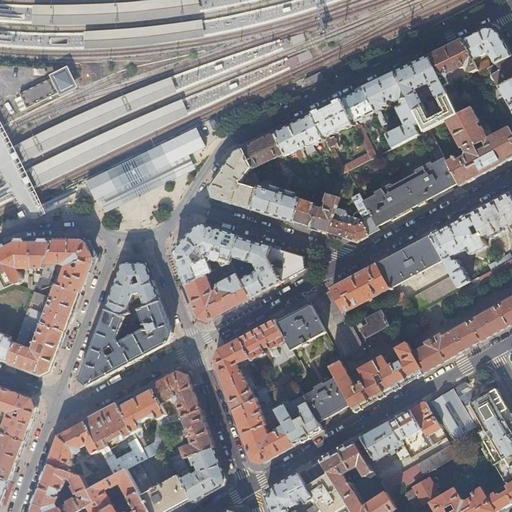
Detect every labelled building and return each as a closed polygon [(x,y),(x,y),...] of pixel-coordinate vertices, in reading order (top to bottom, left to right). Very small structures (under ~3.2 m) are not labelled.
[(202,13),(199,0),(155,0),(133,3),(94,5),(53,6),(33,5),(33,10),(33,24),(52,24),(94,24),(133,22),(167,18),(202,13)] [(206,37),(203,20),(178,24),(147,28),(118,30),(85,32),(86,50),(129,47),(146,46),(173,42),(206,37)] [(464,41),(474,61),(480,58),(481,60),(485,58),(484,56),(488,54),(491,54),(497,65),(511,56),(511,54),(499,32),(489,29),(478,35),(464,41)] [(431,57),(450,96),(455,94),(448,78),(449,75),(455,72),(456,71),(456,70),(456,69),(459,67),(459,68),(460,68),(461,69),(462,69),(462,68),(463,68),(467,66),(471,68),(474,74),(480,71),(474,61),(464,41),(448,49),(431,57)] [(511,56),(497,65),(489,69),(493,75),(493,77),(493,78),(494,79),(494,80),(495,80),(496,81),(497,82),(500,88),(511,81),(511,56)] [(423,126),(426,132),(431,130),(448,121),(459,115),(450,96),(431,57),(414,66),(397,74),(423,126)] [(77,86),(69,71),(15,97),(22,112),(77,86)] [(307,79),(310,86),(325,78),(321,72),(307,79)] [(423,126),(397,74),(375,85),(366,89),(377,112),(383,126),(388,124),(382,111),(385,109),(385,107),(389,105),(390,101),(392,100),(395,102),(400,100),(404,100),(402,102),(404,105),(399,108),(398,110),(406,126),(388,135),(394,148),(421,135),(418,129),(423,126)] [(121,117),(178,92),(172,77),(127,94),(86,111),(48,129),(17,144),(26,161),(56,147),(121,117)] [(222,80),(209,94),(218,102),(231,88),(222,80)] [(511,81),(500,88),(511,108),(511,81)] [(377,112),(366,89),(360,92),(344,100),(358,129),(370,153),(373,159),(378,157),(362,126),(360,125),(357,122),(360,120),(361,123),(363,123),(371,119),(372,118),(371,115),(377,112)] [(190,115),(183,99),(105,133),(29,168),(38,187),(190,115)] [(358,129),(344,100),(322,111),(315,114),(326,138),(344,174),(349,171),(346,165),(344,166),(336,149),(337,148),(331,136),(335,134),(336,135),(340,133),(340,132),(341,131),(343,135),(349,132),(350,133),(358,129)] [(500,110),(510,128),(511,130),(511,121),(504,107),(500,110)] [(473,108),(459,115),(448,121),(462,149),(464,148),(467,152),(465,157),(459,160),(457,158),(449,162),(460,184),(462,187),(493,170),(511,159),(511,130),(510,128),(490,139),(484,128),(482,129),(480,125),(482,124),(473,108)] [(326,138),(315,114),(297,123),(276,133),(288,156),(302,150),(303,152),(306,150),(308,155),(317,150),(315,146),(320,143),(319,141),(326,138)] [(96,177),(87,182),(89,187),(93,194),(96,201),(101,211),(117,203),(134,194),(143,190),(156,183),(169,177),(176,174),(193,165),(188,156),(205,148),(196,128),(179,137),(162,145),(148,152),(136,158),(129,161),(122,164),(96,177)] [(449,162),(431,130),(426,132),(422,134),(431,151),(432,150),(436,158),(439,164),(433,166),(432,164),(416,172),(418,175),(394,188),(393,185),(384,190),(376,194),(377,196),(366,203),(379,228),(434,198),(435,201),(449,194),(447,191),(454,187),(460,184),(449,162)] [(288,156),(276,133),(262,140),(245,148),(254,167),(255,169),(278,157),(285,170),(287,169),(293,166),(288,156)] [(254,167),(245,148),(238,152),(221,175),(212,188),(215,198),(252,209),(260,188),(244,184),(243,184),(242,182),(243,181),(254,167)] [(373,159),(370,153),(357,160),(360,166),(373,159)] [(439,164),(436,158),(382,186),(384,190),(393,185),(394,188),(418,175),(416,172),(432,164),(433,166),(439,164)] [(300,182),(293,166),(287,169),(295,185),(300,182)] [(260,188),(252,209),(274,216),(297,223),(304,200),(305,198),(299,196),(300,194),(288,190),(288,193),(285,192),(286,189),(271,184),(270,187),(261,184),(260,187),(260,188)] [(337,210),(343,190),(336,188),(333,195),(330,194),(328,202),(329,203),(327,208),(324,207),(324,206),(320,204),(321,204),(319,203),(318,207),(316,206),(317,203),(314,202),(314,203),(304,200),(297,223),(313,228),(330,233),(337,210)] [(472,215),(485,240),(490,238),(490,239),(492,239),(505,232),(506,231),(506,230),(505,229),(509,227),(511,231),(511,193),(492,204),(472,215)] [(379,228),(366,203),(361,195),(354,199),(364,218),(362,219),(360,224),(358,223),(359,218),(348,215),(349,213),(347,210),(341,208),(337,210),(330,233),(345,238),(358,242),(369,236),(380,230),(379,228)] [(487,248),(488,246),(485,240),(472,215),(451,226),(433,236),(446,260),(455,276),(461,287),(473,281),(468,272),(467,273),(460,260),(459,259),(458,259),(457,259),(456,259),(454,257),(469,249),(472,255),(474,255),(487,248)] [(234,258),(240,237),(220,230),(203,225),(176,253),(188,286),(212,273),(207,260),(210,258),(209,256),(211,254),(224,260),(227,265),(233,262),(234,258)] [(446,260),(433,236),(380,265),(392,288),(394,291),(396,289),(395,287),(415,276),(417,279),(424,275),(422,273),(446,260)] [(267,245),(240,237),(234,258),(256,265),(259,271),(242,280),(253,299),(275,286),(283,282),(271,258),(274,247),(267,245)] [(31,273),(33,273),(33,268),(34,242),(17,241),(9,246),(0,249),(0,250),(9,270),(16,284),(19,285),(24,283),(25,279),(20,269),(31,269),(31,273)] [(33,268),(45,268),(55,242),(34,242),(33,268)] [(87,246),(82,242),(55,242),(45,268),(42,277),(53,282),(58,284),(81,292),(88,274),(93,262),(93,259),(87,246)] [(298,255),(274,247),(271,258),(283,282),(292,277),(307,270),(306,257),(298,255)] [(0,274),(9,270),(0,250),(0,274)] [(504,258),(497,262),(500,266),(507,262),(504,258)] [(500,266),(493,270),(480,277),(483,283),(511,267),(511,259),(507,262),(500,266)] [(233,262),(227,265),(223,267),(217,271),(212,273),(188,286),(201,318),(210,322),(231,310),(253,299),(242,280),(240,275),(236,268),(233,262)] [(500,266),(497,262),(490,265),(493,270),(500,266)] [(121,316),(141,308),(143,304),(130,309),(134,294),(142,293),(144,307),(159,301),(148,263),(125,264),(116,286),(103,309),(121,316)] [(242,265),(236,268),(240,275),(245,272),(242,265)] [(392,288),(380,265),(350,281),(334,289),(347,313),(392,288)] [(414,313),(461,287),(455,276),(408,302),(414,313)] [(42,277),(36,292),(48,296),(53,282),(42,277)] [(53,282),(48,296),(52,298),(58,284),(53,282)] [(43,314),(30,309),(26,318),(66,333),(74,312),(81,292),(58,284),(52,298),(44,319),(42,318),(43,314)] [(347,313),(334,289),(323,295),(355,354),(365,348),(347,313)] [(48,296),(36,292),(32,302),(44,306),(48,296)] [(400,303),(407,299),(404,293),(397,297),(400,303)] [(511,298),(501,305),(503,307),(498,310),(497,307),(473,320),(475,323),(471,325),(469,322),(445,336),(443,333),(437,337),(439,340),(434,342),(433,339),(426,343),(428,345),(414,353),(426,374),(479,344),(511,325),(511,298)] [(85,385),(166,342),(170,332),(159,301),(144,307),(141,308),(121,316),(103,309),(91,341),(77,379),(85,385)] [(328,332),(311,301),(294,311),(277,320),(294,351),(328,332)] [(368,339),(391,326),(383,311),(369,319),(372,325),(363,330),(368,339)] [(66,333),(26,318),(24,325),(40,331),(33,349),(17,343),(9,363),(43,376),(52,372),(58,355),(66,333)] [(294,351),(277,320),(260,329),(242,339),(254,360),(270,352),(268,349),(271,347),(276,358),(281,355),(277,348),(280,346),(284,347),(289,358),(296,354),(294,351)] [(404,334),(401,329),(377,342),(380,347),(404,334)] [(17,343),(11,340),(13,336),(0,330),(0,356),(2,357),(1,360),(9,363),(17,343)] [(216,360),(235,410),(268,393),(270,391),(268,387),(259,392),(260,394),(256,396),(240,364),(249,360),(251,363),(254,361),(254,360),(242,339),(220,351),(216,360)] [(407,384),(426,374),(414,353),(409,343),(399,349),(405,361),(399,364),(398,363),(391,367),(385,357),(360,371),(363,374),(364,373),(368,379),(362,382),(363,384),(357,387),(343,361),(342,362),(333,367),(338,377),(351,401),(357,412),(381,399),(407,384)] [(329,359),(333,367),(342,362),(338,354),(329,359)] [(183,417),(203,410),(196,390),(190,375),(181,371),(153,386),(162,405),(167,402),(175,397),(175,398),(176,399),(176,400),(177,400),(177,401),(178,401),(180,406),(177,407),(179,413),(169,417),(171,422),(181,418),(183,417)] [(270,391),(293,379),(291,374),(268,387),(270,391)] [(340,408),(351,401),(338,377),(325,385),(324,383),(316,387),(317,389),(305,395),(308,400),(318,420),(330,413),(329,410),(338,404),(340,408)] [(466,382),(455,389),(463,403),(474,396),(466,382)] [(162,405),(153,386),(137,395),(120,404),(136,434),(143,429),(142,426),(147,420),(151,417),(158,417),(160,421),(164,419),(166,423),(164,424),(162,431),(169,433),(170,429),(171,422),(169,417),(167,413),(162,405)] [(4,426),(2,433),(26,442),(32,424),(38,408),(34,399),(1,387),(0,389),(0,413),(1,414),(2,411),(9,413),(7,417),(8,417),(4,426)] [(478,427),(476,424),(465,406),(463,403),(455,389),(455,388),(433,402),(455,440),(460,437),(465,438),(467,437),(469,437),(468,436),(471,435),(472,430),(478,427)] [(492,449),(500,462),(507,458),(511,455),(511,414),(496,388),(473,401),(471,402),(471,403),(465,406),(476,424),(481,421),(489,436),(484,439),(483,445),(487,452),(492,449)] [(263,464),(297,445),(286,424),(277,429),(277,431),(270,435),(267,425),(268,425),(260,403),(265,401),(266,402),(267,404),(272,401),(268,393),(235,410),(254,461),(263,464)] [(312,437),(324,430),(318,420),(308,400),(301,404),(304,409),(305,415),(306,416),(295,422),(286,404),(277,409),(286,424),(297,445),(312,437)] [(433,445),(436,443),(431,434),(443,428),(436,416),(431,419),(430,419),(427,421),(426,419),(429,417),(429,416),(434,413),(427,401),(420,405),(412,410),(423,429),(425,433),(433,445)] [(167,402),(162,405),(167,413),(172,411),(167,402)] [(128,470),(141,463),(149,459),(145,452),(138,438),(130,443),(134,451),(117,460),(112,450),(119,446),(118,443),(111,447),(109,444),(114,438),(118,436),(126,435),(128,438),(136,434),(120,404),(102,413),(87,422),(102,451),(113,470),(116,476),(128,470)] [(189,458),(192,457),(217,447),(209,427),(203,410),(183,417),(187,430),(186,430),(188,438),(190,438),(192,444),(182,448),(184,454),(170,459),(173,464),(189,458)] [(423,429),(412,410),(407,412),(391,421),(402,441),(423,429)] [(183,423),(181,418),(171,422),(170,429),(183,423)] [(402,441),(391,421),(378,429),(362,438),(376,460),(389,453),(386,448),(388,447),(389,448),(392,454),(397,452),(395,449),(401,445),(403,448),(406,447),(402,441)] [(102,451),(87,422),(73,429),(60,436),(50,464),(71,472),(74,463),(73,463),(75,455),(76,455),(77,455),(78,454),(79,454),(79,453),(80,452),(82,451),(86,459),(102,451)] [(26,442),(2,433),(0,438),(0,477),(11,481),(19,461),(26,442)] [(412,457),(433,445),(425,433),(411,441),(414,447),(408,451),(410,454),(412,457)] [(378,478),(377,476),(355,441),(346,447),(321,461),(330,475),(347,501),(353,511),(400,511),(395,504),(390,495),(387,492),(367,505),(353,483),(350,485),(344,475),(350,471),(359,466),(366,477),(372,473),(376,480),(378,478)] [(149,459),(165,450),(166,447),(163,442),(145,452),(149,459)] [(425,475),(459,456),(452,445),(418,464),(425,475)] [(217,447),(192,457),(196,468),(199,467),(201,474),(199,475),(198,473),(194,475),(190,466),(192,465),(189,458),(173,464),(179,475),(190,493),(195,502),(224,487),(228,477),(222,463),(217,447)] [(128,470),(151,511),(160,511),(162,511),(161,508),(190,493),(179,475),(160,485),(157,486),(156,486),(154,487),(141,463),(128,470)] [(469,463),(467,465),(474,477),(476,475),(469,463)] [(83,477),(71,472),(50,464),(41,486),(31,511),(77,511),(90,505),(97,501),(91,490),(86,481),(83,477)] [(393,493),(425,475),(418,464),(397,476),(395,474),(381,482),(387,492),(390,495),(393,493)] [(474,477),(467,465),(462,467),(469,480),(474,477)] [(151,511),(128,470),(116,476),(107,481),(98,486),(91,490),(97,501),(90,505),(93,511),(151,511)] [(107,481),(116,476),(113,470),(103,475),(107,481)] [(323,511),(308,488),(298,473),(271,488),(267,498),(272,511),(323,511)] [(329,511),(347,501),(330,475),(308,488),(323,511),(329,511)] [(0,510),(3,503),(11,481),(0,477),(0,510)] [(91,490),(98,486),(93,477),(86,481),(91,490)] [(425,505),(441,496),(430,478),(415,488),(425,505)] [(511,482),(507,485),(510,490),(502,495),(501,493),(498,495),(496,492),(489,496),(483,487),(473,493),(475,496),(467,501),(463,500),(456,488),(431,503),(436,511),(495,511),(511,503),(511,482)] [(398,502),(393,493),(390,495),(395,504),(398,502)]
